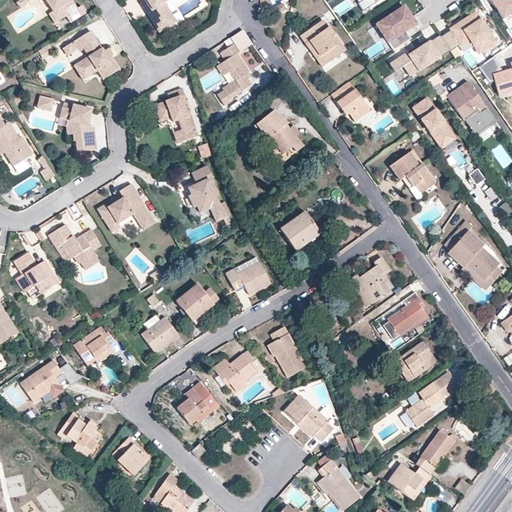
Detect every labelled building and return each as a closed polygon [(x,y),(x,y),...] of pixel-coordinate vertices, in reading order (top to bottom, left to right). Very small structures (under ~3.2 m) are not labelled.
[(46,0),(53,11),(58,8),(63,17),(66,15),(70,22),(86,12),(82,5),(77,8),(72,0),(46,0)] [(164,2),(166,0),(139,0),(144,8),(150,4),(153,9),(147,13),(159,31),(165,27),(163,24),(173,17),(164,2)] [(362,9),(376,0),(360,0),(357,2),(362,9)] [(511,10),(511,0),(489,0),(501,18),(511,10)] [(286,9),(283,2),(276,6),(279,12),(286,9)] [(153,9),(150,4),(144,8),(147,13),(153,9)] [(410,25),(404,17),(409,14),(403,5),(375,23),(392,49),(410,37),(404,29),(410,25)] [(55,22),(63,17),(58,8),(53,11),(49,13),(55,22)] [(439,35),(449,49),(449,50),(468,37),(478,51),(493,41),(474,12),(439,35)] [(414,22),(409,14),(404,17),(410,25),(414,22)] [(165,27),(176,21),(173,17),(163,24),(165,27)] [(341,52),(330,37),(334,35),(328,26),(327,27),(321,19),(299,35),(304,43),(308,40),(319,55),(315,58),(321,66),(341,52)] [(120,69),(111,56),(106,48),(103,50),(91,30),(74,40),(79,47),(81,50),(84,48),(89,56),(81,61),(89,74),(98,69),(103,79),(120,69)] [(437,57),(449,49),(439,35),(438,34),(418,47),(416,44),(405,51),(406,52),(388,63),(393,70),(402,64),(409,75),(437,56),(437,57)] [(344,50),(334,35),(330,37),(341,52),(344,50)] [(67,54),(79,47),(74,40),(63,47),(67,54)] [(319,55),(308,40),(304,43),(315,58),(319,55)] [(246,72),(247,71),(236,53),(240,50),(234,42),(219,52),(224,60),(222,61),(228,70),(234,79),(221,87),(222,90),(216,94),(223,105),(230,100),(228,98),(248,85),(245,79),(242,75),(246,72)] [(54,51),(49,44),(38,51),(43,58),(54,51)] [(89,74),(81,61),(74,65),(83,78),(89,74)] [(228,70),(222,61),(215,65),(221,75),(228,70)] [(511,67),(493,74),(500,97),(511,93),(511,67)] [(487,109),(468,82),(452,94),(448,89),(444,92),(438,84),(443,81),(436,72),(425,79),(441,102),(447,97),(463,121),(464,120),(475,135),(495,122),(486,110),(487,109)] [(370,111),(349,82),(331,95),(345,116),(348,114),(354,122),(370,111)] [(185,112),(179,96),(183,94),(180,88),(166,94),(168,100),(153,105),(159,121),(169,117),(171,122),(177,120),(180,130),(184,140),(196,136),(189,115),(186,116),(185,112)] [(51,111),(54,99),(40,96),(38,107),(51,111)] [(427,99),(413,109),(441,148),(455,139),(427,99)] [(87,125),(92,109),(73,104),(71,109),(63,107),(60,118),(69,120),(72,121),(73,134),(74,141),(76,140),(77,151),(96,149),(94,127),(87,125)] [(288,128),(284,124),(286,122),(279,114),(277,115),(272,109),(255,123),(260,129),(257,131),(264,139),(268,136),(282,153),(291,146),(295,151),(302,145),(293,134),(288,128)] [(27,120),(23,113),(18,116),(22,123),(27,120)] [(0,143),(5,152),(14,166),(33,154),(22,136),(19,138),(9,123),(5,125),(0,117),(0,143)] [(214,128),(211,121),(204,125),(206,132),(214,128)] [(297,131),(292,124),(288,128),(293,134),(297,131)] [(184,140),(180,130),(172,132),(176,143),(184,140)] [(413,142),(420,137),(415,132),(409,136),(413,142)] [(196,146),(200,158),(209,155),(206,143),(196,146)] [(422,164),(413,150),(409,153),(418,166),(421,164),(422,164)] [(435,183),(421,164),(418,166),(409,153),(390,166),(400,181),(402,179),(405,177),(413,188),(415,186),(420,193),(435,183)] [(55,175),(49,166),(41,171),(47,180),(55,175)] [(218,204),(213,195),(216,193),(213,187),(211,188),(208,183),(213,181),(205,166),(193,171),(198,182),(195,184),(186,188),(190,195),(187,196),(192,208),(195,206),(198,213),(208,208),(214,222),(222,218),(225,226),(230,223),(226,217),(228,216),(222,202),(218,204)] [(477,169),(469,175),(477,186),(485,180),(477,169)] [(198,182),(193,171),(190,173),(195,184),(198,182)] [(413,188),(405,177),(402,179),(409,190),(413,188)] [(150,217),(139,200),(140,200),(130,184),(118,191),(122,197),(121,198),(124,202),(118,206),(115,201),(106,207),(104,204),(96,209),(104,222),(112,217),(116,223),(132,214),(138,224),(150,217)] [(509,215),(511,209),(511,205),(503,202),(499,210),(509,215)] [(315,228),(302,211),(277,229),(292,250),(301,244),(299,240),(315,228)] [(110,231),(118,226),(116,223),(112,217),(104,222),(110,231)] [(142,230),(153,223),(150,217),(138,224),(142,230)] [(498,264),(480,248),(482,245),(467,231),(471,226),(464,220),(458,227),(464,233),(449,249),(446,253),(462,267),(465,265),(482,281),(495,267),(498,264)] [(91,251),(100,245),(90,229),(74,239),(64,224),(47,235),(55,247),(60,244),(69,258),(73,256),(77,264),(80,262),(84,270),(98,262),(91,251)] [(449,249),(464,233),(458,227),(443,244),(449,249)] [(301,244),(318,233),(315,228),(299,240),(301,244)] [(69,258),(60,244),(55,247),(64,261),(69,258)] [(307,252),(301,244),(292,250),(298,258),(307,252)] [(43,274),(37,264),(34,266),(26,252),(13,261),(21,274),(23,273),(32,286),(35,284),(40,293),(57,282),(49,270),(43,274)] [(393,286),(384,275),(391,270),(381,256),(373,262),(376,265),(358,277),(355,274),(347,280),(355,291),(359,288),(370,302),(393,286)] [(235,274),(257,262),(254,257),(232,269),(235,274)] [(49,270),(43,260),(37,264),(43,274),(49,270)] [(268,283),(257,262),(235,274),(232,269),(223,274),(230,286),(238,281),(241,285),(246,295),(268,283)] [(484,290),(500,271),(495,267),(482,281),(465,265),(462,267),(461,269),(484,290)] [(32,286),(23,273),(21,274),(14,278),(22,292),(32,286)] [(241,285),(238,281),(230,286),(232,290),(241,285)] [(204,309),(217,299),(207,287),(201,292),(195,284),(173,301),(189,321),(190,320),(204,309)] [(370,302),(359,288),(355,291),(357,293),(366,305),(370,302)] [(402,300),(415,291),(414,290),(401,299),(402,300)] [(421,307),(415,299),(418,296),(415,291),(402,300),(406,305),(387,318),(388,319),(397,332),(399,335),(427,315),(421,307)] [(156,302),(150,294),(144,299),(150,307),(156,302)] [(424,305),(418,296),(415,299),(421,307),(424,305)] [(310,309),(303,300),(296,305),(301,316),(310,309)] [(16,332),(0,306),(0,332),(2,332),(6,339),(16,332)] [(193,324),(207,313),(204,309),(190,320),(193,324)] [(356,321),(363,316),(360,312),(353,317),(356,321)] [(511,313),(500,322),(507,332),(508,331),(511,328),(511,313)] [(157,321),(153,315),(140,324),(145,330),(157,321)] [(359,326),(366,320),(363,316),(356,321),(359,326)] [(176,335),(163,317),(157,321),(145,330),(139,334),(152,353),(176,335)] [(397,332),(388,319),(377,327),(386,340),(397,332)] [(110,353),(106,347),(113,343),(105,332),(103,333),(98,326),(70,345),(83,363),(91,357),(93,359),(95,363),(110,353)] [(307,368),(284,327),(270,335),(274,342),(268,346),(274,357),(275,356),(288,378),(307,368)] [(415,376),(437,361),(422,340),(405,353),(406,354),(402,356),(401,355),(394,360),(404,374),(410,370),(415,376)] [(117,348),(113,343),(106,347),(110,353),(117,348)] [(264,368),(250,350),(230,365),(225,359),(214,369),(218,374),(221,372),(229,383),(234,389),(243,381),(257,370),(258,373),(264,368)] [(84,365),(93,359),(91,357),(83,363),(84,365)] [(68,385),(81,376),(73,372),(66,362),(57,369),(51,360),(18,383),(31,402),(46,391),(50,398),(61,390),(56,384),(64,378),(68,385)] [(415,376),(410,370),(404,374),(408,381),(415,376)] [(429,407),(459,386),(448,371),(419,392),(423,398),(420,400),(412,406),(405,410),(417,426),(434,414),(429,407)] [(229,383),(221,372),(218,374),(227,386),(229,383)] [(236,392),(246,384),(243,381),(234,389),(236,392)] [(497,389),(491,381),(484,387),(490,394),(497,389)] [(216,404),(199,383),(185,394),(189,399),(176,408),(190,425),(196,420),(208,410),(216,404)] [(420,400),(415,392),(407,398),(412,406),(420,400)] [(327,421),(299,396),(284,412),(297,425),(300,422),(315,435),(322,441),(333,429),(325,423),(327,421)] [(198,423),(218,406),(216,404),(208,410),(196,420),(198,423)] [(101,437),(95,432),(86,426),(78,420),(79,418),(73,413),(57,434),(64,439),(66,436),(77,444),(90,453),(101,437)] [(88,423),(80,417),(79,418),(78,420),(86,426),(88,423)] [(95,432),(98,427),(90,421),(88,423),(86,426),(95,432)] [(315,435),(300,422),(297,425),(312,438),(315,435)] [(428,474),(455,437),(450,434),(448,437),(438,430),(413,464),(417,467),(428,474)] [(346,442),(343,434),(335,437),(339,445),(346,442)] [(139,450),(140,448),(129,437),(118,449),(123,454),(117,461),(133,476),(149,460),(142,454),(139,450)] [(363,453),(359,443),(354,444),(358,455),(363,453)] [(85,459),(90,453),(77,444),(73,449),(75,450),(74,451),(85,459)] [(197,458),(205,451),(199,444),(191,451),(197,458)] [(123,454),(118,449),(111,455),(117,461),(123,454)] [(331,461),(326,455),(317,462),(322,468),(331,461)] [(360,498),(331,461),(322,468),(319,470),(325,477),(320,481),(343,511),(360,498)] [(429,475),(428,474),(417,467),(412,473),(399,463),(385,481),(407,497),(420,479),(424,482),(429,475)] [(171,511),(186,511),(193,502),(173,488),(178,482),(169,475),(153,499),(171,511)] [(411,500),(424,482),(420,479),(407,497),(411,500)] [(463,495),(470,486),(460,479),(454,488),(463,495)]
